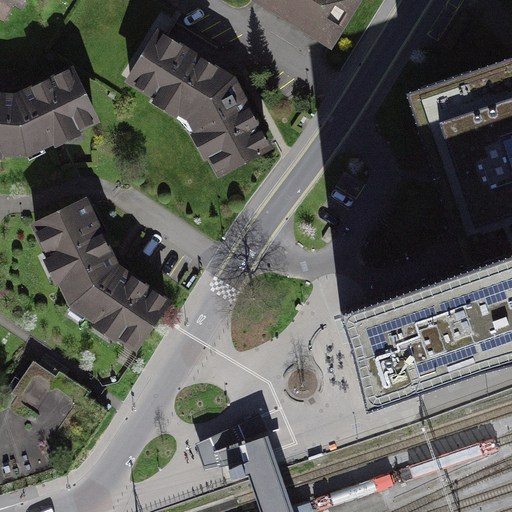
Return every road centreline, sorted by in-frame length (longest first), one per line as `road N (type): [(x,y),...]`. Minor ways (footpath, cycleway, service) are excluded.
road 1 (residential): [(224,289),(416,0)]
road 2 (residential): [(83,511),(224,289)]
